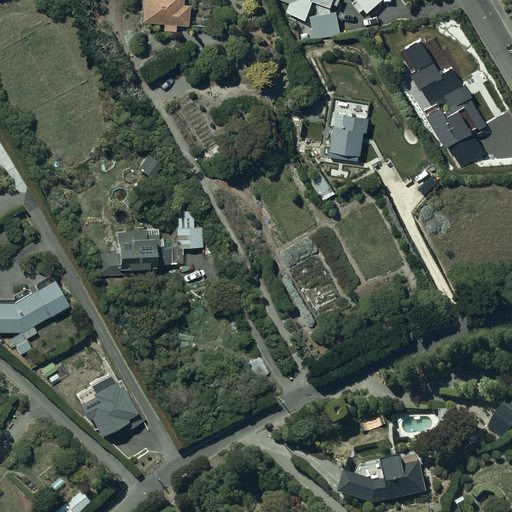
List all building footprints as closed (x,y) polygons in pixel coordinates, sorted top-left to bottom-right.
[(145,0),(143,24),(162,25),(165,25),(164,32),(177,33),(177,26),(190,27),(191,6),(185,6),(185,0),(145,0)] [(278,0),(290,5),(286,14),(305,22),(313,4),(316,5),(318,17),(310,19),(312,30),(309,30),(310,41),(340,36),(336,13),(331,14),(331,5),(338,8),(340,0),(351,0),(353,0),(354,3),(351,5),(359,14),(363,11),(367,15),(383,1),(381,0),(278,0)] [(421,40),(405,50),(416,72),(410,75),(418,91),(421,90),(432,108),(425,112),(428,117),(426,119),(445,151),(449,149),(460,168),(484,153),(472,134),(485,126),(469,101),(472,99),(463,86),(462,86),(452,70),(440,77),(429,58),(431,57),(421,40)] [(328,151),(327,157),(356,162),(357,157),(359,157),(363,134),(366,135),(369,120),(336,114),(336,115),(329,114),(323,150),(328,151)] [(161,166),(147,156),(137,171),(151,181),(161,166)] [(92,257),(96,257),(97,278),(122,277),(122,273),(125,273),(125,274),(147,274),(147,271),(154,270),(153,267),(181,266),(181,251),(201,250),(200,229),(193,229),(192,213),(176,213),(177,230),(175,230),(175,243),(162,243),(162,239),(158,239),(158,230),(143,231),(143,232),(116,233),(116,247),(91,248),(92,257)] [(0,334),(19,335),(12,339),(16,347),(15,348),(20,356),(30,349),(25,340),(35,335),(32,328),(68,309),(52,284),(49,285),(44,278),(35,284),(34,289),(36,293),(30,296),(28,293),(23,291),(12,297),(12,301),(0,301),(0,334)] [(121,429),(144,417),(131,395),(126,398),(119,385),(116,387),(112,381),(110,382),(106,374),(89,384),(91,387),(76,396),(80,402),(77,404),(86,420),(89,418),(100,437),(119,426),(121,429)] [(511,422),(511,409),(502,402),(486,425),(502,436),(511,422)] [(426,491),(417,451),(360,463),(356,475),(344,472),(338,491),(373,503),(426,491)] [(87,511),(95,505),(83,491),(58,511),(87,511)]
